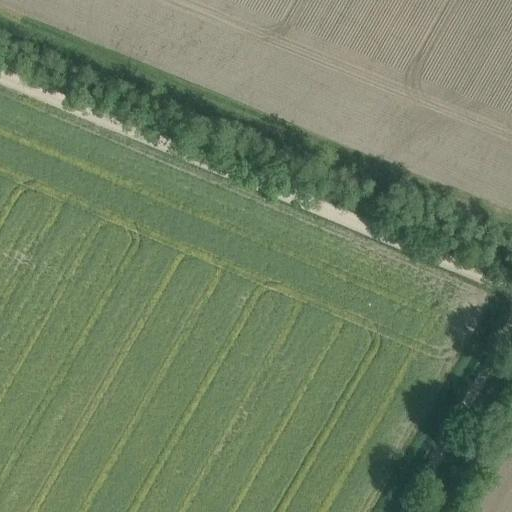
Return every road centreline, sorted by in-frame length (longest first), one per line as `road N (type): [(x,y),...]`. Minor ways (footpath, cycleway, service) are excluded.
road 1 (track): [(511,289),(0,81)]
road 2 (track): [(511,333),(409,511)]
